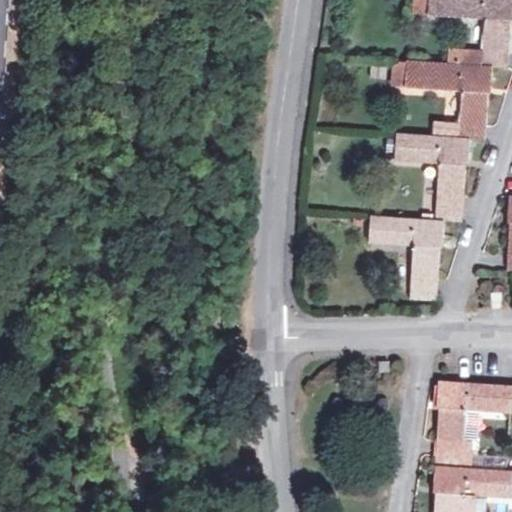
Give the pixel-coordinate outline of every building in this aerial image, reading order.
[(415,0),(414,12),(429,13),(429,0),(415,0)] [(449,63),(492,66),(508,67),(511,20),(511,19),(511,0),(429,0),(429,13),(485,18),(484,50),(450,46),(449,63)] [(448,122),(447,136),(469,138),(485,139),(489,93),(491,92),(492,66),(449,63),(409,60),(408,86),(462,90),(461,123),(448,122)] [(398,132),(397,142),(397,155),(397,159),(439,162),(436,220),(443,220),(461,221),(464,163),(467,164),(469,138),(447,136),(398,132)] [(387,155),(397,155),(397,142),(388,140),(387,155)] [(443,220),(436,220),(371,216),(370,242),(413,245),(411,297),(436,299),(439,247),(442,247),(443,220)] [(510,413),(511,394),(511,385),(439,380),(437,407),(441,408),(437,458),(471,461),(472,441),(463,440),(465,410),(510,413)] [(509,498),(511,471),(439,466),(437,492),(439,493),(437,511),(473,511),(475,495),(509,498)]
